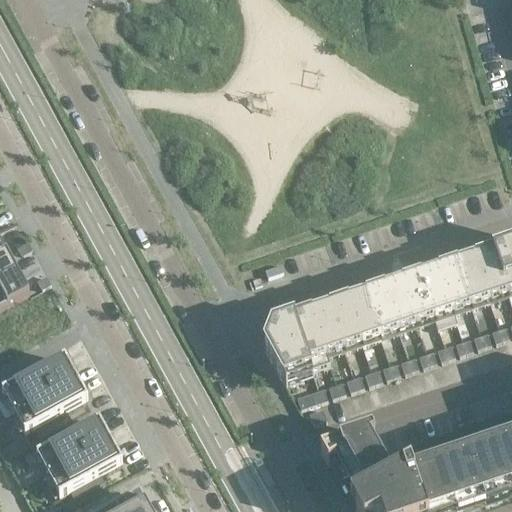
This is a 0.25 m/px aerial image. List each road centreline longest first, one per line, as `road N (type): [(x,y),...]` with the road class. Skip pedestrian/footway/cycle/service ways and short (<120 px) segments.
road 1 (residential): [(202,333),(29,9)]
road 2 (residential): [(202,333),(511,228)]
road 3 (residential): [(207,511),(101,319)]
road 4 (residential): [(101,319),(0,134)]
road 5 (residential): [(304,511),(202,333)]
